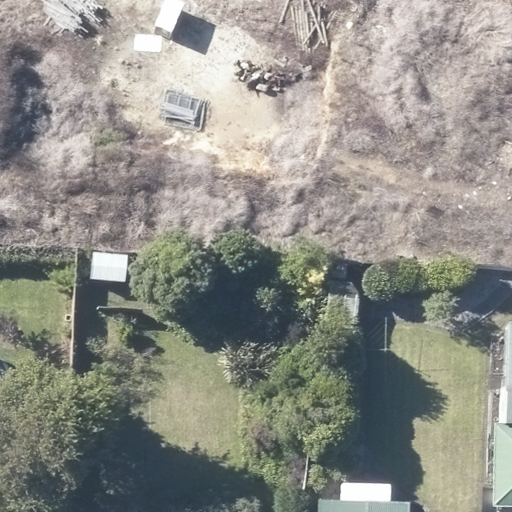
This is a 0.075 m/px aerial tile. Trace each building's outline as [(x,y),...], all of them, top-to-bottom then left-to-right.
[(255,228),(217,228),(217,256),(254,258),(255,228)] [(476,234),(445,233),(445,257),(476,259),(476,234)] [(324,264),(344,264),(361,264),(360,239),(275,238),(274,264),(324,264)] [(511,511),(511,326),(502,326),(497,430),(489,430),(485,511),(511,511)] [(401,511),(401,506),(382,506),(384,490),(334,489),(334,505),(310,505),(310,511),(401,511)]
